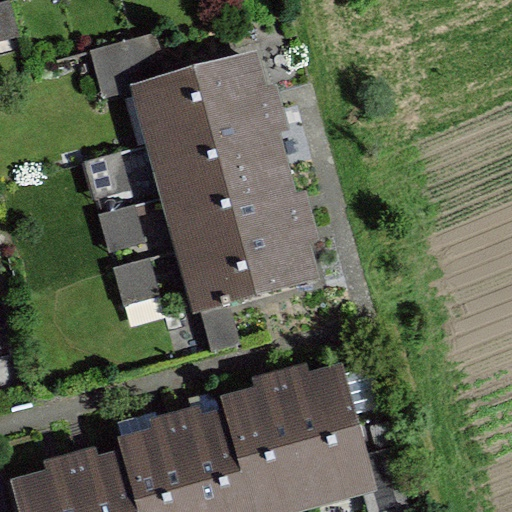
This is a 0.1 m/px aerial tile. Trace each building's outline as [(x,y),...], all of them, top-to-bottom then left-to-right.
[(131,92),(147,149),(274,114),(258,57),(131,92)] [(162,203),(289,168),(274,114),(147,149),(162,203)] [(177,256),(303,220),(289,168),(162,203),(177,256)] [(193,315),(320,279),(303,220),(177,256),(193,315)] [(126,302),(168,293),(161,262),(120,271),(126,302)] [(342,371),(281,388),(316,511),(327,511),(378,498),(342,371)] [(316,511),(281,388),(223,405),(225,415),(253,511),(316,511)] [(253,511),(225,415),(168,431),(191,511),(253,511)] [(191,511),(168,431),(119,444),(122,455),(138,511),(191,511)] [(138,511),(122,455),(72,469),(83,511),(138,511)] [(83,511),(72,469),(9,487),(16,511),(83,511)]
